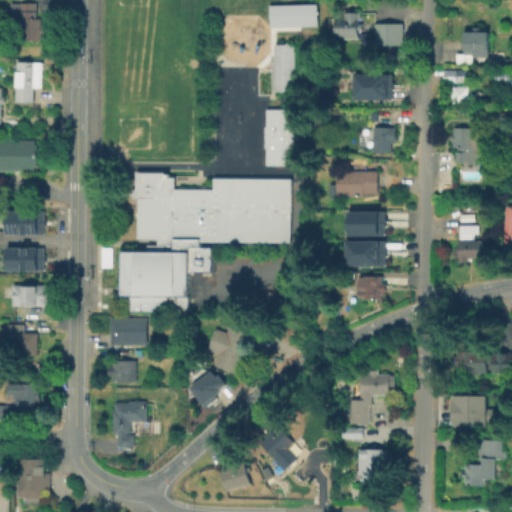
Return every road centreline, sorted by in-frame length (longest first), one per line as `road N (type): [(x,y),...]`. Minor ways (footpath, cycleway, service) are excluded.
road 1 (tertiary): [(77,0),(75,442)]
road 2 (tertiary): [(511,285),(423,308),(325,350),(267,386),(145,487)]
road 3 (residential): [(426,0),(423,308)]
road 4 (residential): [(423,308),(420,511)]
